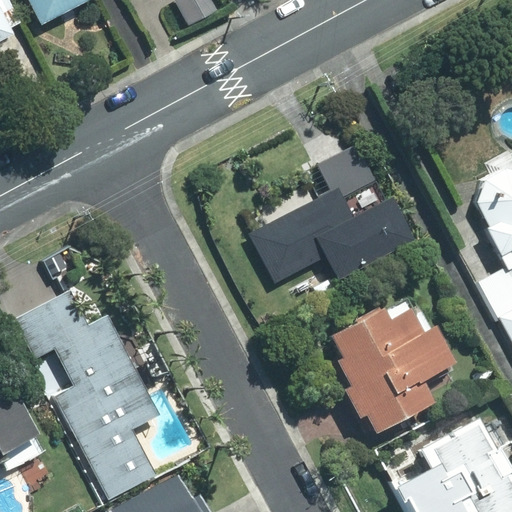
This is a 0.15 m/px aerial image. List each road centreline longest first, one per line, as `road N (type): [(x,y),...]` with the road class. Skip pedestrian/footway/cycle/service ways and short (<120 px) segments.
road 1 (residential): [(298,511),(99,146)]
road 2 (tertiary): [(365,0),(99,146)]
